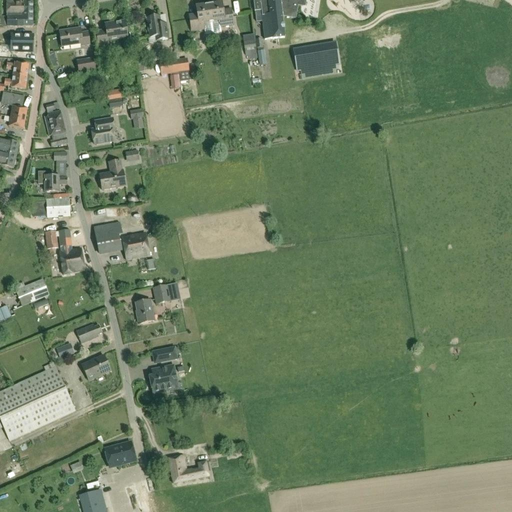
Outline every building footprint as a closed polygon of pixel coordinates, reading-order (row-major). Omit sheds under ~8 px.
[(287,9),(281,9),(280,0),(252,0),(254,13),(262,12),(265,40),(285,38),(282,16),(286,17),(286,18),(296,19),(298,5),(288,4),(287,9)] [(7,18),(0,17),(0,25),(5,26),(7,27),(32,27),(32,1),(6,1),(6,17),(7,17),(7,18)] [(208,5),(211,23),(219,21),(220,27),(233,25),(231,13),(223,14),(221,3),(208,5)] [(204,24),(211,23),(208,5),(196,7),(197,18),(189,20),(191,32),(205,30),(204,24)] [(146,19),(150,38),(155,37),(156,41),(168,39),(166,27),(161,27),(159,17),(146,19)] [(124,22),(105,25),(105,31),(96,32),(98,46),(108,45),(108,41),(127,39),(124,22)] [(80,29),(59,32),(61,48),(81,45),(82,47),(89,46),(87,33),(80,34),(80,29)] [(32,53),(32,44),(32,35),(10,35),(10,53),(32,53)] [(244,44),(246,57),(256,55),(254,42),(244,44)] [(335,45),(293,53),(297,72),(338,65),(335,45)] [(48,62),(54,61),(52,46),(46,47),(48,62)] [(260,66),(266,65),(264,51),(258,52),(260,66)] [(179,76),(180,83),(190,81),(187,59),(180,60),(179,53),(176,53),(177,61),(179,74),(179,76)] [(94,59),(77,62),(79,74),(96,71),(94,59)] [(161,76),(179,74),(177,61),(159,63),(161,76)] [(13,71),(13,76),(27,78),(28,65),(14,64),(14,65),(6,64),(6,70),(13,71)] [(101,79),(100,72),(93,73),(95,84),(102,83),(101,79)] [(5,80),(4,86),(11,87),(11,89),(25,90),(27,78),(13,76),(12,81),(5,80)] [(180,89),(180,83),(179,76),(170,77),(172,90),(180,89)] [(107,92),(108,101),(121,99),(120,91),(107,92)] [(12,106),(8,127),(23,130),(27,109),(21,108),(23,98),(3,94),(2,104),(12,106)] [(47,112),(59,109),(58,103),(45,106),(47,112)] [(142,110),(130,112),(131,121),(143,119),(142,110)] [(66,135),(60,112),(47,115),(48,117),(45,118),(45,117),(44,118),(48,137),(49,137),(51,136),(52,142),(50,142),(51,148),(67,144),(65,135),(66,135)] [(93,147),(115,143),(113,133),(116,133),(113,118),(94,121),(94,125),(94,129),(90,130),(93,147)] [(0,152),(16,157),(19,144),(0,139),(0,152)] [(137,151),(125,153),(126,163),(139,161),(137,151)] [(13,169),(16,157),(0,152),(0,166),(13,169)] [(66,162),(65,154),(53,154),(53,162),(66,162)] [(101,191),(125,187),(123,172),(122,172),(120,162),(108,164),(110,174),(99,176),(101,191)] [(58,185),(59,185),(59,179),(58,179),(58,177),(53,178),(53,173),(38,173),(38,185),(45,185),(45,193),(58,193),(58,185)] [(46,200),(47,220),(70,218),(69,199),(46,200)] [(122,236),(119,223),(93,229),(96,241),(122,236)] [(69,230),(58,232),(59,240),(60,249),(71,248),(70,238),(69,230)] [(44,234),(46,250),(58,249),(55,233),(44,234)] [(126,261),(149,257),(145,234),(121,239),(126,261)] [(85,270),(81,250),(59,253),(63,276),(73,274),(73,272),(85,270)] [(155,260),(147,261),(149,271),(157,269),(155,260)] [(52,272),(43,274),(46,283),(54,281),(52,272)] [(38,282),(37,282),(15,291),(22,307),(44,298),(38,282)] [(173,285),(167,286),(152,289),(155,306),(170,302),(169,296),(175,294),(173,285)] [(138,325),(154,322),(150,301),(135,304),(138,316),(137,317),(138,325)] [(0,309),(5,319),(11,317),(7,306),(0,309)] [(93,325),(76,332),(81,345),(98,338),(97,336),(101,334),(98,326),(94,328),(93,325)] [(74,355),(70,344),(56,350),(60,360),(74,355)] [(174,349),(157,352),(160,363),(177,360),(174,349)] [(89,382),(110,372),(103,356),(81,366),(89,382)] [(53,363),(43,367),(45,372),(0,392),(0,421),(9,442),(75,412),(55,368),(53,363)] [(173,366),(161,369),(162,375),(149,378),(153,395),(167,392),(167,390),(175,389),(173,380),(176,379),(173,366)] [(143,380),(132,383),(136,398),(147,396),(143,380)] [(0,448),(4,459),(14,455),(10,444),(0,448)] [(109,469),(135,462),(130,444),(104,451),(109,469)] [(228,452),(229,457),(241,454),(241,453),(244,452),(243,449),(241,449),(240,449),(228,452)] [(168,460),(173,485),(209,477),(206,462),(197,464),(198,469),(186,472),(183,457),(168,460)] [(80,462),(70,466),(73,474),(83,470),(80,462)] [(150,511),(142,479),(121,485),(128,511),(150,511)] [(102,511),(97,491),(83,495),(87,510),(82,511),(102,511)]
